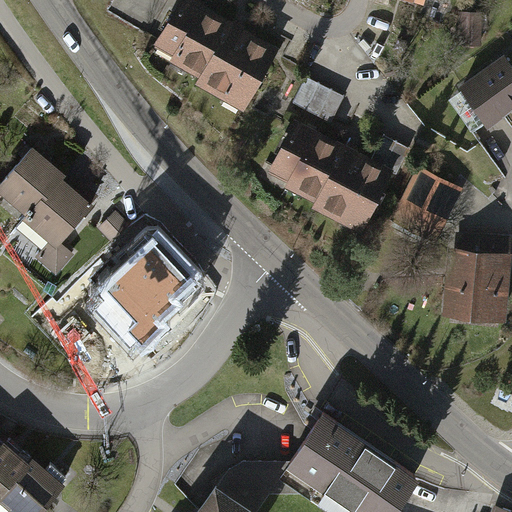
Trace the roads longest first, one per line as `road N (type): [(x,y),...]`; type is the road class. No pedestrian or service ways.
road 1 (tertiary): [(277,259),(166,149),(51,0)]
road 2 (tertiary): [(511,477),(277,259)]
road 3 (residential): [(277,259),(200,365),(139,405)]
road 4 (residential): [(139,405),(66,410),(0,381)]
